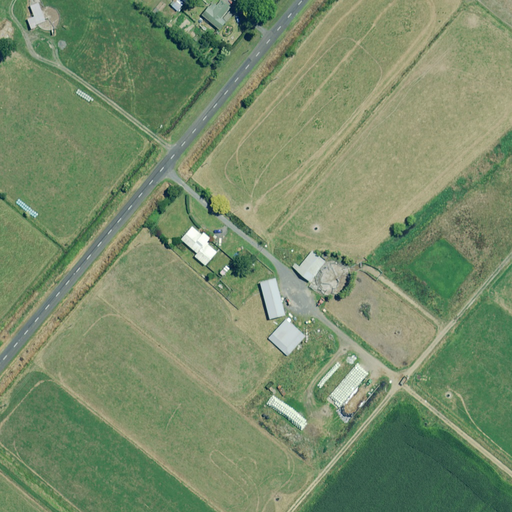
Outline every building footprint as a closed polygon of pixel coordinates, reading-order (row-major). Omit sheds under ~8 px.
[(180,6),(174,1),(170,6),(176,11),(180,6)] [(229,9),(221,2),(216,8),(211,4),(201,16),(218,31),(225,23),(220,19),(229,9)] [(44,22),(37,4),(29,7),(33,18),(26,21),(30,30),(36,28),(35,26),(44,22)] [(228,13),(223,20),(226,23),(232,16),(228,13)] [(240,24),(241,23),(238,16),(233,17),(236,25),(237,25),(238,28),(241,27),(240,24)] [(201,236),(192,228),(181,240),(197,254),(194,257),(205,267),(217,254),(206,244),(209,240),(203,234),(201,236)] [(325,263),(311,252),(299,268),(294,264),(291,268),(309,283),(325,263)] [(284,316),(274,280),(259,284),(268,320),(284,316)] [(305,338),(286,320),(268,339),(287,357),(305,338)]
